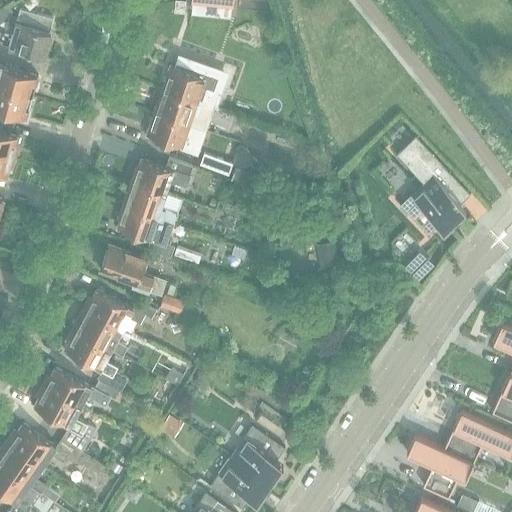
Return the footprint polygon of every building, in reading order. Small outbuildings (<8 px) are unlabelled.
[(19,8),(17,17),(9,15),(5,29),(13,32),(9,46),(44,55),(50,31),(49,31),(53,17),(19,8)] [(231,69),(227,80),(259,91),(269,62),(229,49),(223,67),(231,69)] [(0,85),(32,95),(38,74),(0,63),(0,85)] [(171,64),(163,87),(198,100),(209,103),(213,89),(218,91),(224,73),(197,63),(194,72),(171,64)] [(32,95),(0,85),(0,109),(26,117),(32,95)] [(155,110),(190,122),(205,128),(209,118),(193,113),(198,100),(163,87),(155,110)] [(190,122),(155,110),(147,133),(197,151),(201,141),(185,136),(190,122)] [(0,153),(15,158),(18,146),(15,145),(18,136),(0,130),(0,153)] [(470,192),(450,170),(415,134),(395,152),(423,182),(400,203),(428,232),(448,213),(454,219),(460,213),(454,207),(470,192)] [(204,151),(200,162),(229,172),(232,162),(255,170),(258,161),(243,145),(239,143),(233,161),(204,151)] [(15,158),(0,153),(0,176),(6,178),(9,168),(12,169),(15,158)] [(137,164),(132,178),(166,191),(171,177),(186,183),(193,164),(169,156),(166,165),(142,157),(139,165),(137,164)] [(236,165),(231,178),(251,185),(255,173),(236,165)] [(132,178),(124,202),(158,214),(174,220),(177,210),(161,205),(166,191),(132,178)] [(169,233),(174,220),(158,214),(124,202),(118,217),(121,218),(118,226),(151,237),(148,247),(171,255),(175,244),(166,241),(169,233)] [(161,292),(166,279),(143,271),(148,257),(109,243),(100,268),(133,280),(132,282),(161,292)] [(363,299),(353,268),(345,271),(355,302),(363,299)] [(89,295),(84,306),(123,326),(128,315),(140,321),(144,313),(152,316),(156,308),(137,298),(133,307),(97,287),(92,296),(89,295)] [(164,293),(160,304),(199,318),(203,306),(164,293)] [(84,306),(72,327),(111,348),(130,358),(135,350),(116,340),(123,326),(84,306)] [(511,325),(501,320),(493,339),(511,347),(511,365),(509,371),(511,372),(511,325)] [(111,348),(72,327),(67,336),(70,338),(65,347),(102,368),(97,377),(99,378),(120,389),(121,389),(128,376),(114,369),(117,365),(105,359),(111,348)] [(47,374),(42,383),(80,404),(86,393),(98,399),(103,391),(115,398),(120,389),(99,378),(95,386),(55,365),(50,375),(47,374)] [(511,372),(509,371),(492,410),(511,418),(511,372)] [(80,404),(42,383),(36,394),(39,395),(34,405),(70,424),(62,435),(83,450),(91,436),(96,426),(88,422),(75,415),(80,404)] [(511,431),(461,408),(443,447),(473,461),(483,440),(511,453),(511,451),(511,431)] [(14,427),(7,437),(43,463),(51,451),(63,459),(66,455),(75,462),(83,450),(62,435),(56,444),(23,421),(17,429),(14,427)] [(252,423),(231,453),(270,480),(273,476),(275,472),(269,468),(285,445),(252,423)] [(443,447),(426,438),(415,432),(406,451),(432,463),(423,484),(448,495),(458,475),(465,478),(473,461),(443,447)] [(7,437),(0,447),(0,461),(29,482),(41,491),(46,483),(34,475),(43,463),(7,437)] [(270,480),(231,453),(210,484),(242,506),(258,484),(264,488),(267,484),(267,485),(270,480)] [(37,511),(30,507),(33,502),(21,493),(29,482),(0,461),(0,488),(17,500),(11,509),(16,511),(37,511)] [(237,511),(205,490),(189,511),(237,511)] [(457,511),(421,495),(413,511),(457,511)]
